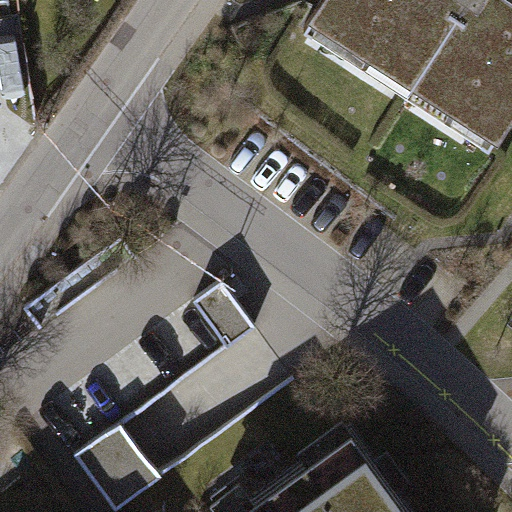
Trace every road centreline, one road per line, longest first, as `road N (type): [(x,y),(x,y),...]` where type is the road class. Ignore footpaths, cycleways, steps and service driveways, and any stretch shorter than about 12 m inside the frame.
road 1 (residential): [(96,103),(342,284),(511,434)]
road 2 (residential): [(0,242),(96,103)]
road 3 (residential): [(96,103),(168,0)]
